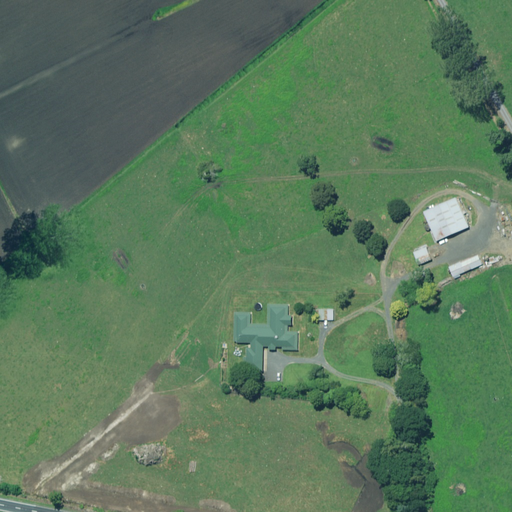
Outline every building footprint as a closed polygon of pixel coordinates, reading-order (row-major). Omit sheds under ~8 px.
[(471,228),(465,215),(468,214),(461,197),(458,199),(426,213),(438,242),(471,228)] [(433,260),(427,247),(415,252),(420,265),(433,260)] [(326,263),(324,256),(317,258),(319,265),(326,263)] [(483,265),(480,256),(451,267),(455,277),(483,265)] [(290,311),(290,305),(270,304),(269,325),(249,324),(249,313),(237,313),(236,343),(253,343),(253,348),(248,348),(248,370),(264,370),(265,347),(271,347),(270,350),(278,351),(278,347),(284,347),(284,350),(299,350),(300,332),(289,332),(289,326),(293,326),(293,316),(287,316),(287,311),(290,311)] [(335,309),(318,310),(318,316),(313,316),(313,321),(335,321),(335,309)]
